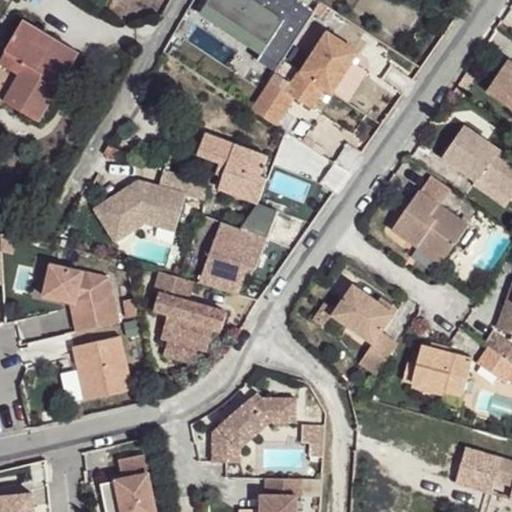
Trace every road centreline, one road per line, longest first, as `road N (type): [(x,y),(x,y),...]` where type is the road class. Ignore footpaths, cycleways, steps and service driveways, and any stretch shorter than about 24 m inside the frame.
road 1 (residential): [(331,230),(282,293),(258,352),(227,380),(144,423),(63,442)]
road 2 (residential): [(494,0),(331,230)]
road 3 (residential): [(331,230),(438,304)]
